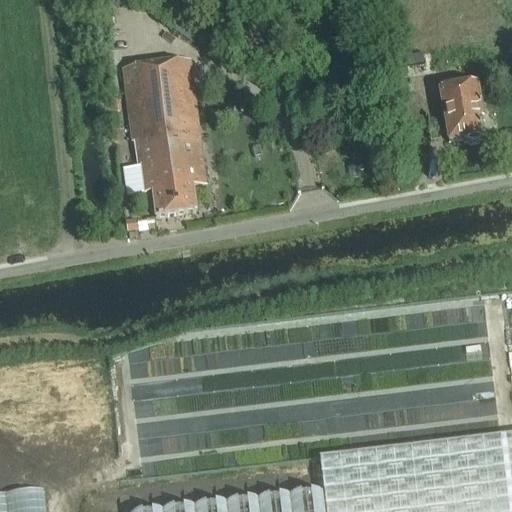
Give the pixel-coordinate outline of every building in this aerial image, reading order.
[(269,48),(252,61),(264,76),(281,63),(269,48)] [(206,188),(190,62),(123,72),(132,145),(135,144),(138,171),(142,170),(145,196),(153,195),(156,221),(196,216),(193,190),(206,188)] [(478,146),(480,142),(483,141),(480,123),(484,122),(478,86),(440,93),(449,144),(464,142),(464,145),(467,144),(471,147),(478,146)] [(120,102),(110,103),(110,116),(121,115),(120,102)] [(136,222),(126,223),(127,235),(137,234),(136,222)] [(324,496),(186,511),(511,511),(511,437),(499,439),(320,460),(324,496)]
